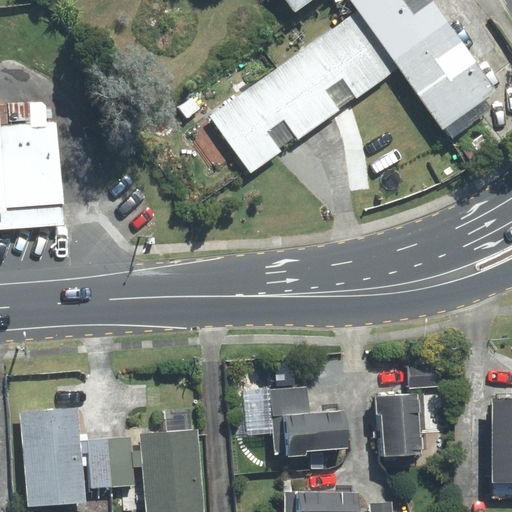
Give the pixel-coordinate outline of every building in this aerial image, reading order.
[(117,0),(126,11),(140,0),(117,0)] [(272,0),(284,16),(307,0),(272,0)] [(424,0),(344,0),(339,4),(437,143),(496,102),(424,0)] [(386,95),(338,26),(201,121),(250,190),(386,95)] [(0,211),(59,207),(54,125),(43,126),(42,108),(28,103),(0,105),(0,211)] [(408,365),(409,387),(446,386),(445,363),(408,365)] [(307,387),(272,390),(274,415),(286,414),(289,458),(307,456),(307,451),(347,448),(345,412),(310,415),(307,387)] [(420,395),(380,397),(384,456),(424,454),(420,395)] [(511,396),(492,396),(492,498),(511,498),(511,396)] [(29,506),(85,502),(82,466),(90,465),(88,441),(80,441),(78,408),(21,413),(29,506)] [(203,511),(197,430),(141,434),(142,451),(132,451),(133,467),(143,467),(146,511),(203,511)] [(130,436),(88,439),(88,441),(90,465),(91,488),(134,485),(133,467),(132,451),(130,436)] [(286,491),(285,511),(357,511),(358,493),(286,491)] [(392,511),(391,502),(369,504),(370,511),(392,511)]
